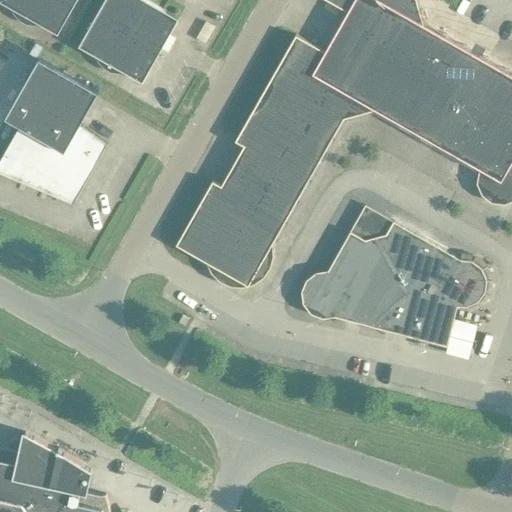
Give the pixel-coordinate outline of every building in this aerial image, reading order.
[(41,24),(57,33),(75,0),(0,0),(0,1),(9,6),(13,13),(18,19),(25,24),(33,25),(41,24)] [(145,0),(103,0),(78,45),(94,54),(97,62),(103,68),(110,72),(118,73),(125,72),(141,81),(178,18),(145,0)] [(328,0),(347,11),(324,51),(295,34),(235,140),(243,145),(220,185),(212,180),(175,244),(205,261),(211,273),(219,281),(230,286),(242,287),(253,283),(263,276),(270,267),(273,255),(272,242),(343,117),(374,109),(478,168),(476,183),(481,194),(491,202),(503,204),(511,199),(511,75),(422,24),(415,0),(328,0)] [(0,172),(72,203),(106,143),(79,123),(97,91),(38,57),(4,117),(19,125),(0,158),(0,172)] [(459,258),(393,220),(385,234),(364,240),(349,231),(327,270),(315,271),(305,279),(300,290),(302,303),(310,313),(321,317),(334,316),(446,345),(456,305),(466,306),(477,301),(484,291),(486,279),(481,267),(471,260),(459,258)] [(104,494),(100,494),(85,491),(90,469),(81,464),(57,450),(58,447),(57,447),(56,449),(23,431),(19,451),(0,446),(0,502),(13,506),(19,511),(20,511),(109,511),(105,493),(104,494)] [(20,511),(19,511),(13,506),(0,502),(0,511),(20,511)]
